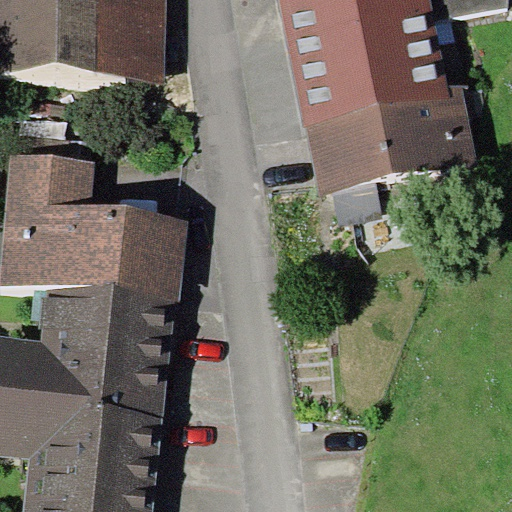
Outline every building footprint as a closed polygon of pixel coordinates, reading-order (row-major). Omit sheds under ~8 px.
[(0,0),(0,78),(165,82),(166,0),(0,0)] [(307,124),(320,192),(479,162),(463,79),(446,82),(435,22),(430,0),(280,0),(305,124),(307,124)] [(508,9),(508,0),(430,0),(435,22),(508,9)] [(10,155),(0,275),(0,285),(48,289),(176,300),(182,301),(189,217),(90,209),(94,162),(10,155)] [(154,511),(176,300),(48,289),(43,341),(0,336),(0,454),(31,458),(25,511),(154,511)]
